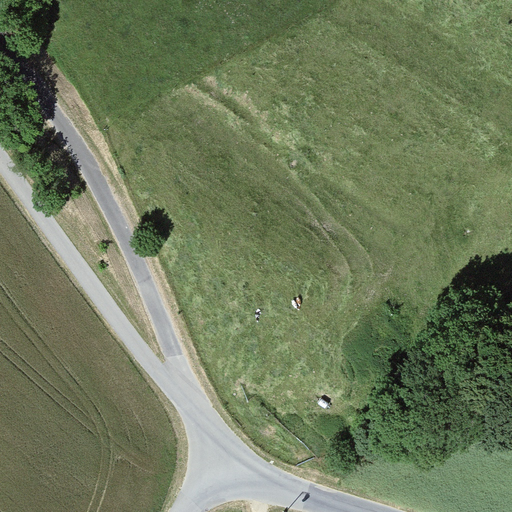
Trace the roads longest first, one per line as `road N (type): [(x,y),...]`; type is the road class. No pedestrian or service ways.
road 1 (unclassified): [(351,511),(259,484),(216,448),(118,222),(0,31)]
road 2 (track): [(0,158),(129,337),(192,402)]
